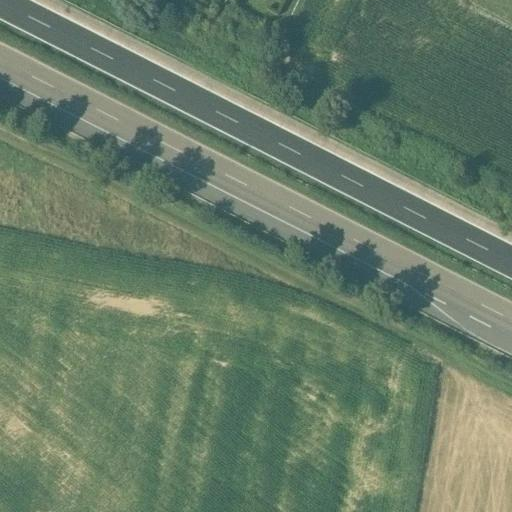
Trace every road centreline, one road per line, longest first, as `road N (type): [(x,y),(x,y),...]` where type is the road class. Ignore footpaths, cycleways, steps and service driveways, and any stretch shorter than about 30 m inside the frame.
road 1 (motorway): [(0,57),(511,316)]
road 2 (motorway): [(511,250),(24,0)]
